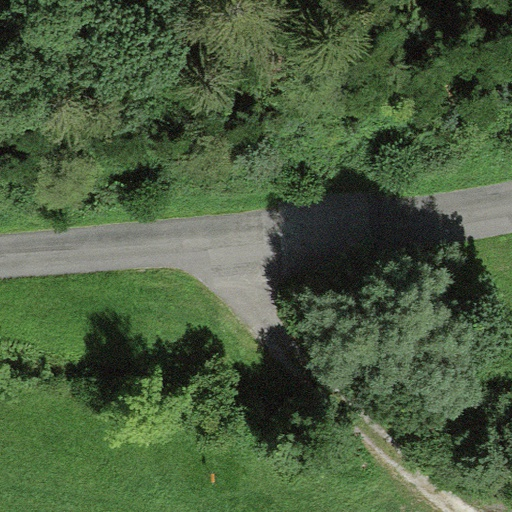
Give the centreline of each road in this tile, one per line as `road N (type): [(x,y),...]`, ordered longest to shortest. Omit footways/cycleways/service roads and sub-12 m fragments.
road 1 (unclassified): [(511,192),(230,242),(0,262)]
road 2 (track): [(230,242),(290,362),(443,511)]
